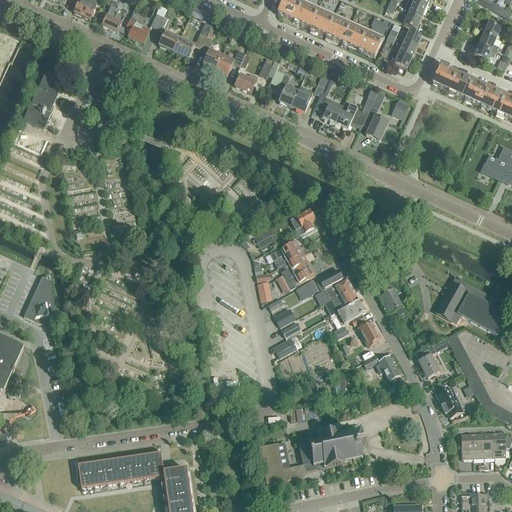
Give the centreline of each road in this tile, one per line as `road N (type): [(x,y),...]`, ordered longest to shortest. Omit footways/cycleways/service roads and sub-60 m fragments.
road 1 (tertiary): [(404,186),(0,1)]
road 2 (residential): [(0,474),(20,453),(255,420),(269,390)]
road 3 (residential): [(259,24),(414,95),(457,0)]
road 4 (residential): [(441,480),(426,404),(366,292),(365,274)]
